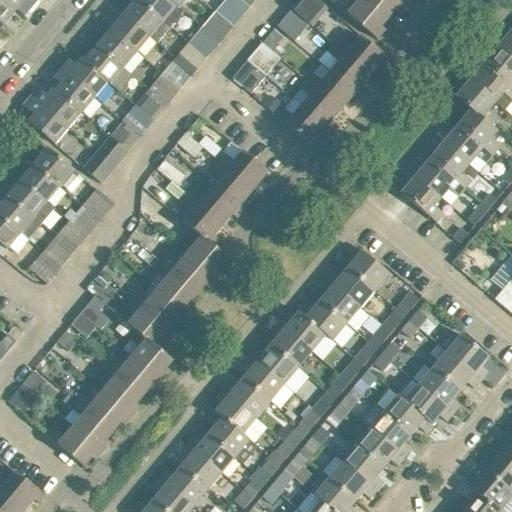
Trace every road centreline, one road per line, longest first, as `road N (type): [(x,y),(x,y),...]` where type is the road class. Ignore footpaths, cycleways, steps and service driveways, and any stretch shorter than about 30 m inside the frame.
road 1 (residential): [(51,314),(60,291),(124,213),(131,171),(208,79)]
road 2 (residential): [(301,164),(240,236),(243,262),(188,329),(176,380)]
road 3 (residential): [(369,207),(301,284),(275,296),(196,390)]
road 4 (residential): [(511,9),(439,87),(441,119),(369,207)]
road 5 (residential): [(436,0),(413,27),(406,72),(323,168)]
road 6 (residential): [(511,329),(369,207)]
road 7 (residential): [(196,390),(202,410),(115,511)]
road 8 (residential): [(176,380),(96,476),(72,476)]
road 9 (residential): [(301,164),(208,79)]
